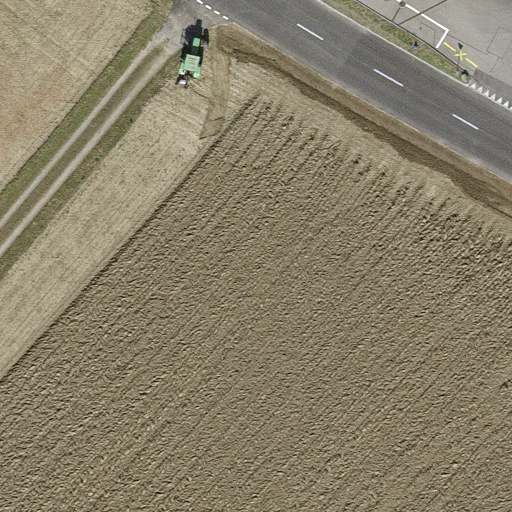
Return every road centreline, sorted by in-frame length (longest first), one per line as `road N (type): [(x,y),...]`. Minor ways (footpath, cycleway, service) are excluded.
road 1 (track): [(0,242),(207,0)]
road 2 (tertiary): [(511,148),(249,0)]
